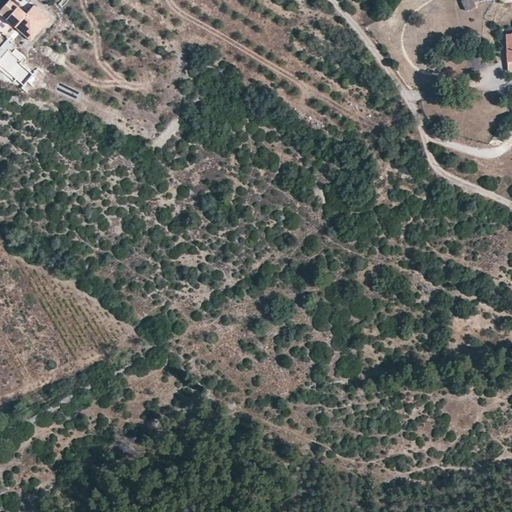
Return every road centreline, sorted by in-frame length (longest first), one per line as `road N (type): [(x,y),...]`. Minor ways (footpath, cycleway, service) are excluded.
road 1 (track): [(423,130),(333,0)]
road 2 (track): [(511,200),(437,172),(423,130)]
